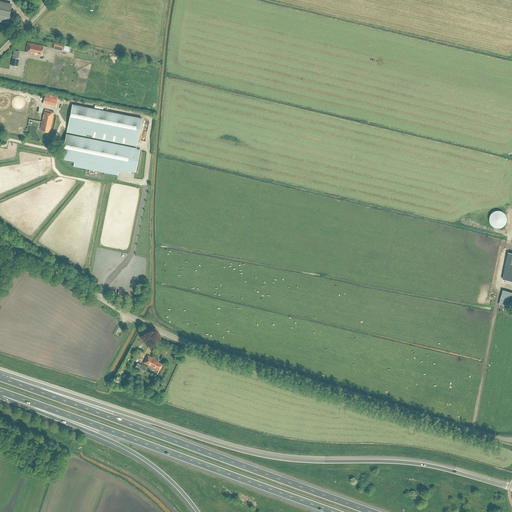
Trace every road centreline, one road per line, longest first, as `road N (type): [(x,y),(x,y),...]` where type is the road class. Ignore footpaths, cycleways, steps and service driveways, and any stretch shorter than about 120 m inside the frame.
road 1 (track): [(0,233),(185,341),(480,432)]
road 2 (motorway): [(511,487),(417,463),(262,455),(8,381)]
road 3 (motorway): [(371,511),(8,381)]
road 4 (motorway): [(3,392),(333,511)]
road 5 (motorway): [(3,392),(145,460),(197,511)]
